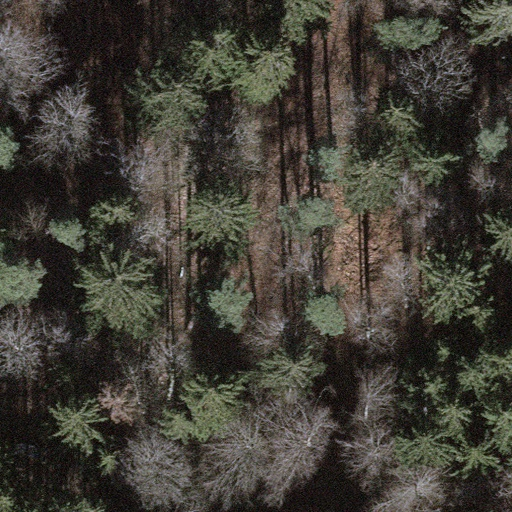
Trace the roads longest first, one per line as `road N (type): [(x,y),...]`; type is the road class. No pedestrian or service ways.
road 1 (track): [(340,0),(223,511)]
road 2 (track): [(133,511),(0,476)]
